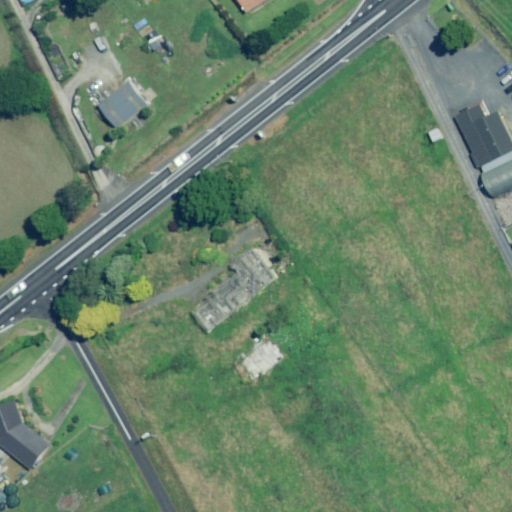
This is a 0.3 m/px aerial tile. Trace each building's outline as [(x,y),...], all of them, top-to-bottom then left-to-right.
[(240,0),(250,14),(272,0),(240,0)] [(143,95),(133,82),(102,107),(120,131),(152,106),(143,95)] [(480,189),(511,172),(511,159),(486,109),(478,113),(471,99),(442,113),(480,189)] [(201,298),(182,311),(200,336),(281,277),(255,242),(193,287),(201,298)] [(286,360),(271,341),(239,366),(254,385),(286,360)] [(44,439),(15,416),(8,399),(0,402),(0,447),(23,464),(44,439)] [(0,490),(11,482),(6,475),(10,472),(0,458),(0,490)]
